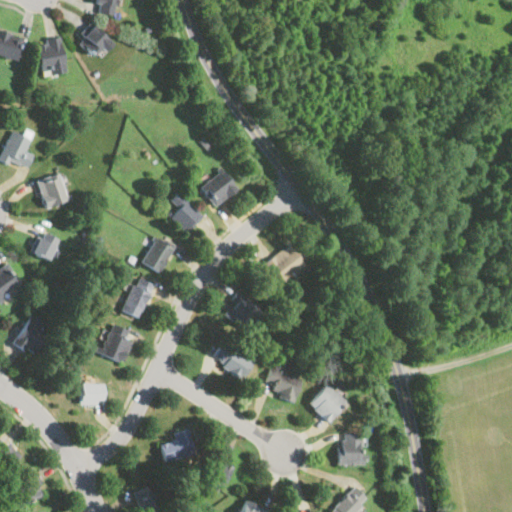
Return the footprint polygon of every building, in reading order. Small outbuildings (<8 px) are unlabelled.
[(100,0),(98,11),(113,14),(115,0),(100,0)] [(75,40),(92,57),(107,42),(90,25),(75,40)] [(0,55),(13,60),(20,37),(0,30),(0,55)] [(62,71),(57,37),(34,41),(38,74),(62,71)] [(0,158),(23,170),(31,155),(22,151),(27,140),(9,131),(0,148),(0,158)] [(212,206),(233,188),(218,169),(196,187),(212,206)] [(34,181),(41,207),(64,200),(56,174),(34,181)] [(167,200),(174,208),(166,216),(183,232),(199,216),(175,192),(167,200)] [(54,239),(38,231),(27,251),(43,260),(54,239)] [(155,272),(171,246),(153,235),(137,261),(155,272)] [(300,264),(285,244),(260,262),(275,282),(300,264)] [(0,294),(17,281),(3,262),(0,264),(0,294)] [(134,317),(150,285),(134,276),(118,309),(134,317)] [(245,330),(258,308),(233,293),(219,315),(245,330)] [(9,341),(30,354),(48,326),(27,313),(9,341)] [(129,331),(108,323),(96,353),(117,361),(129,331)] [(248,361),(220,339),(207,355),(236,377),(248,361)] [(265,377),(272,381),(268,389),(287,401),(298,382),(271,366),(265,377)] [(76,402),(99,402),(99,382),(76,382),(76,402)] [(305,402),(323,421),(342,401),(324,383),(305,402)] [(190,455),(185,428),(170,431),(172,440),(156,443),(160,460),(190,455)] [(337,463),(358,463),(358,431),(337,431),(337,463)] [(0,469),(1,470),(14,454),(0,443),(0,469)] [(194,478),(214,491),(232,465),(212,451),(194,478)] [(8,485),(18,504),(41,492),(31,473),(8,485)] [(351,511),(364,499),(351,486),(325,511),(351,511)] [(132,497),(138,511),(159,511),(150,489),(132,497)] [(238,511),(266,511),(245,500),(238,511)]
